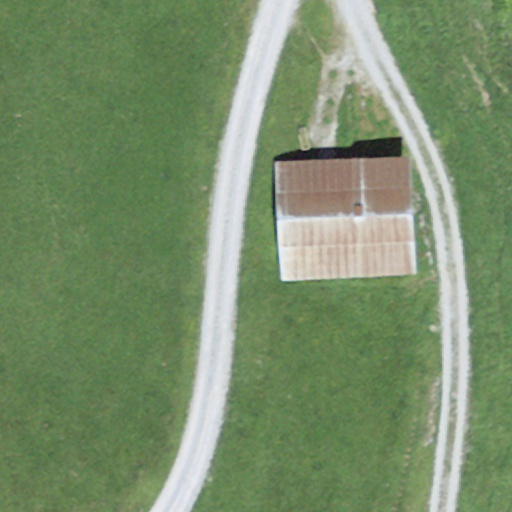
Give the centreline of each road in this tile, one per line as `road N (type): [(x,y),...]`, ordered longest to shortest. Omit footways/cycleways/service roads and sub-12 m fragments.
road 1 (track): [(351,0),(381,69),(429,140),(459,219),(463,453),(454,511)]
road 2 (track): [(285,0),(230,196),(203,450),(169,511)]
